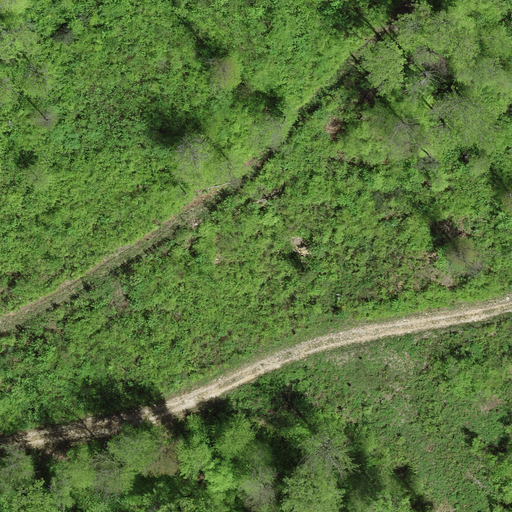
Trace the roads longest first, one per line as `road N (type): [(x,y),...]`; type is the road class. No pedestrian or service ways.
road 1 (track): [(0,439),(147,416),(298,352),(511,307)]
road 2 (track): [(0,330),(259,166),(406,0)]
